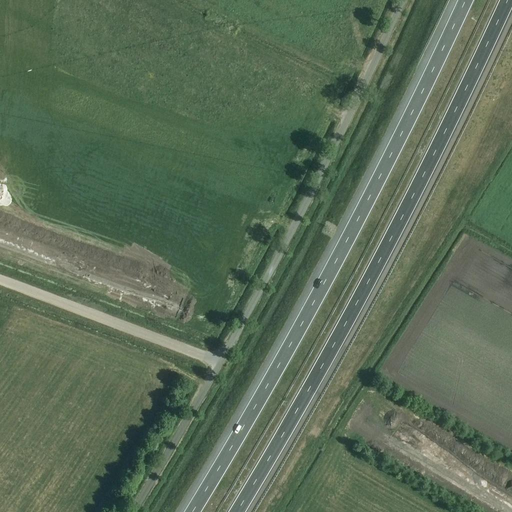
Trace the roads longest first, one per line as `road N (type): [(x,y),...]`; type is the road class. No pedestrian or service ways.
road 1 (motorway): [(463,0),(300,324),(190,511)]
road 2 (motorway): [(235,511),(382,253),(505,0)]
road 3 (unclassified): [(132,511),(299,214),(401,0)]
